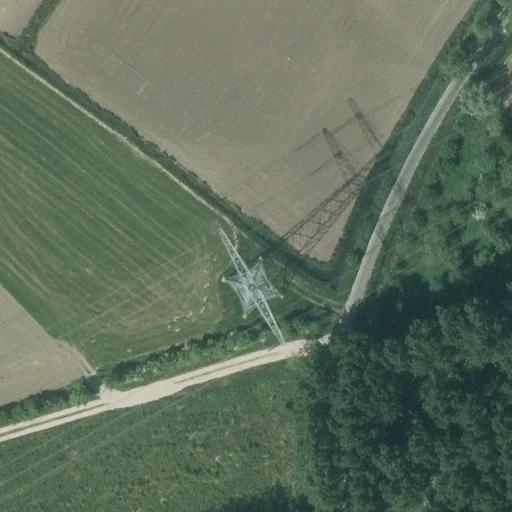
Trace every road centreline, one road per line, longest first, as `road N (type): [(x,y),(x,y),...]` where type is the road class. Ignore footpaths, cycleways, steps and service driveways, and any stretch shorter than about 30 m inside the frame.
road 1 (unclassified): [(347,511),(333,381),(351,299),(439,107),(511,6)]
road 2 (track): [(0,438),(265,355),(338,344)]
